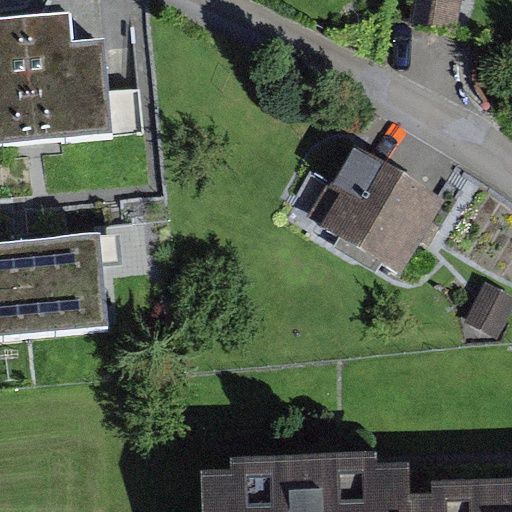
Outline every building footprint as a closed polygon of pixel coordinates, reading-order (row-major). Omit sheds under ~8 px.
[(460,26),(466,0),(419,0),(416,16),(460,26)] [(0,31),(0,123),(78,124),(79,33),(0,31)] [(462,227),(355,162),(313,231),(419,296),(462,227)] [(33,189),(0,188),(0,311),(31,312),(33,189)] [(511,319),(511,299),(495,291),(473,335),(498,348),(511,319)] [(429,511),(429,476),(219,487),(219,511),(429,511)]
